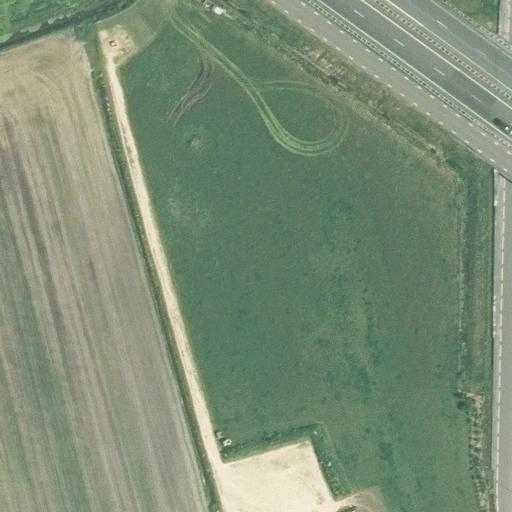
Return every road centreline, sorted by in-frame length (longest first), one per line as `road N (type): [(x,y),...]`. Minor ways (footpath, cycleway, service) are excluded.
road 1 (unclassified): [(511,199),(505,511)]
road 2 (unclassified): [(511,166),(281,0)]
road 3 (trunk): [(336,0),(511,126)]
road 4 (trunk): [(511,78),(405,0)]
